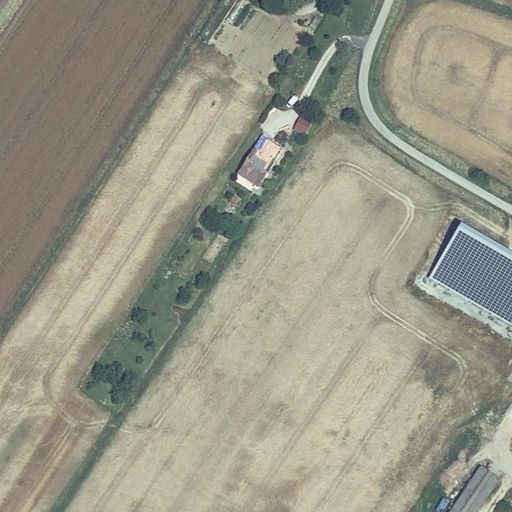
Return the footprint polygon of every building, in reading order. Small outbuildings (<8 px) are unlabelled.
[(299,116),(292,130),(305,136),(312,122),(299,116)] [(238,173),(259,187),(266,176),(264,174),(272,161),(276,161),(281,153),(261,139),(238,173)] [(511,398),(502,415),(511,421),(511,398)] [(475,511),(498,480),(480,467),(449,511),(475,511)] [(439,498),(435,511),(438,511),(443,511),(447,500),(439,498)]
